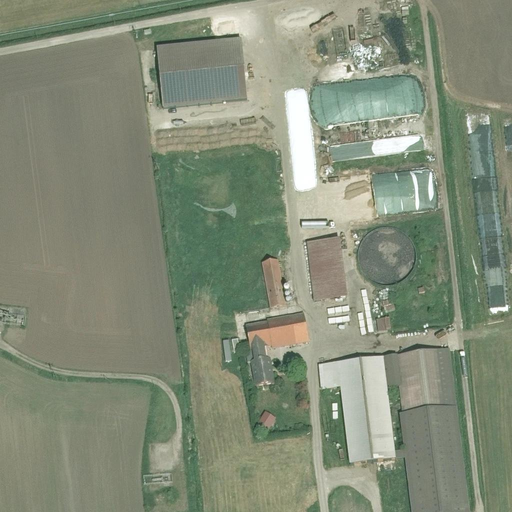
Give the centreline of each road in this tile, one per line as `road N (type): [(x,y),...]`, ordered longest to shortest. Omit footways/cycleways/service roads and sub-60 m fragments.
road 1 (track): [(268,2),(325,511)]
road 2 (unclassified): [(282,0),(0,53)]
